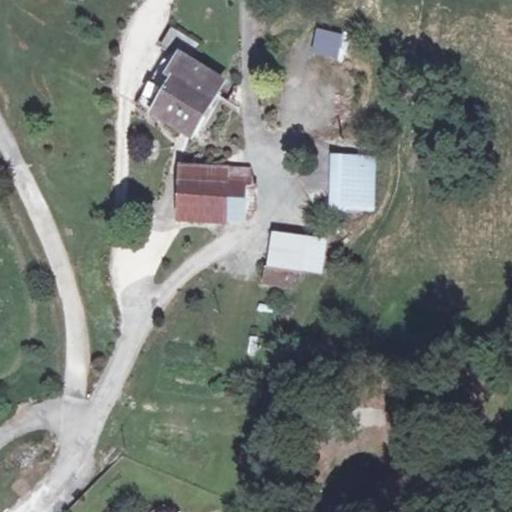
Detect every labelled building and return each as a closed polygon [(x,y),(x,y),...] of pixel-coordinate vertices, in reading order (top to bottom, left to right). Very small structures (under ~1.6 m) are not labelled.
[(162,54),(154,71),(148,84),(140,100),(157,108),(155,112),(195,131),(211,100),(221,81),(180,62),(190,42),(162,28),(153,47),(162,54)] [(308,53),(339,58),(343,34),(312,29),(308,53)] [(375,206),(378,156),(348,154),(345,204),(375,206)] [(230,222),(229,189),(184,186),(183,219),(230,222)] [(248,190),(229,189),(230,222),(247,224),(248,190)] [(269,233),(266,269),(323,273),(325,237),(269,233)]
